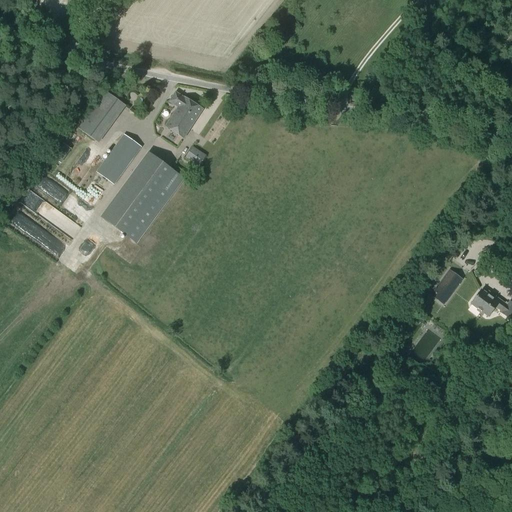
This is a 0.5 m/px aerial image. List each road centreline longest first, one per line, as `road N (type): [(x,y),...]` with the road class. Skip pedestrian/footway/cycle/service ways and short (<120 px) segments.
road 1 (track): [(511,118),(216,511)]
road 2 (unclassified): [(511,143),(415,117),(66,54)]
